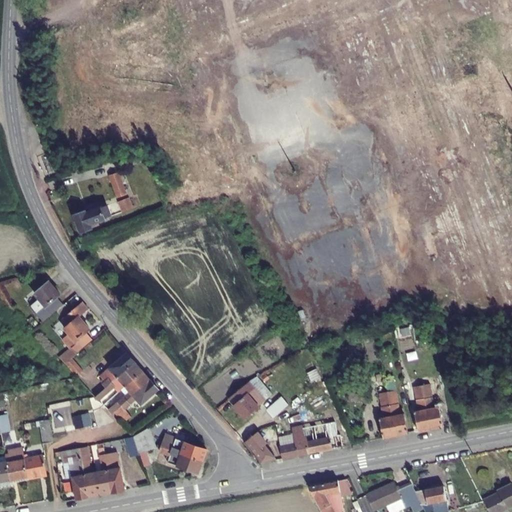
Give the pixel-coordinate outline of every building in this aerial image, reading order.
[(109,176),(117,198),(126,195),(118,172),(109,176)] [(73,214),(79,231),(96,225),(95,221),(130,208),(127,198),(84,213),(83,211),(73,214)] [(57,282),(43,294),(48,299),(43,304),(49,311),(45,314),(52,321),(72,304),(66,297),(69,295),(57,282)] [(95,310),(89,303),(70,319),(76,326),(74,328),(78,333),(73,338),(80,347),(68,357),(74,364),(81,358),(86,354),(85,353),(101,339),(95,332),(99,329),(88,316),(95,310)] [(135,353),(109,376),(111,379),(109,381),(114,387),(143,362),(135,353)] [(81,358),(74,364),(84,376),(91,370),(81,358)] [(151,371),(143,362),(114,387),(104,395),(109,401),(113,401),(122,394),(119,390),(123,387),(127,392),(130,389),(151,371)] [(159,380),(151,371),(130,389),(135,394),(127,400),(125,397),(116,404),(122,411),(159,380)] [(283,392),(271,378),(263,384),(276,399),(283,392)] [(167,390),(159,380),(122,411),(129,419),(131,417),(134,421),(140,416),(134,408),(146,398),(150,404),(167,390)] [(253,386),(238,399),(244,405),(243,406),(254,418),(276,399),(263,384),(261,381),(253,386)] [(438,384),(431,385),(439,428),(451,426),(445,396),(441,397),(438,384)] [(423,410),(427,431),(439,428),(431,385),(423,387),(427,410),(423,410)] [(404,390),(396,392),(404,435),(416,433),(412,413),(408,414),(404,390)] [(388,418),(392,438),(404,435),(396,392),(388,394),(392,417),(388,418)] [(275,411),(281,418),(297,404),(291,397),(275,411)] [(98,413),(90,414),(93,427),(101,426),(98,413)] [(16,414),(6,415),(10,434),(12,446),(22,444),(16,414)] [(90,414),(83,416),(85,428),(93,427),(90,414)] [(6,415),(0,416),(0,435),(10,434),(6,415)] [(58,419),(48,421),(52,443),(62,442),(58,419)] [(156,427),(142,437),(148,453),(155,450),(162,448),(156,427)] [(313,441),(311,430),(301,432),(303,443),(289,446),(291,459),(316,454),(351,446),(348,434),(313,441)] [(274,443),(264,432),(253,442),(270,463),(284,460),(272,445),(274,443)] [(211,447),(176,435),(174,442),(172,442),(171,446),(211,461),(216,449),(211,447)] [(142,437),(134,438),(139,457),(149,454),(148,453),(142,437)] [(89,447),(90,451),(98,496),(110,494),(106,472),(98,473),(96,463),(101,462),(98,446),(89,447)] [(207,472),(211,461),(171,446),(169,451),(179,454),(177,462),(207,472)] [(112,470),(106,472),(110,494),(121,492),(114,455),(113,447),(108,448),(112,470)] [(88,448),(69,451),(74,463),(76,478),(82,477),(86,498),(98,496),(90,451),(88,451),(88,448)] [(155,450),(148,453),(149,454),(153,466),(159,464),(155,450)] [(19,455),(14,456),(19,482),(37,478),(32,454),(32,452),(19,454),(19,455)] [(127,452),(114,455),(121,492),(134,489),(127,452)] [(36,454),(32,454),(37,478),(47,476),(43,457),(37,458),(36,454)] [(52,455),(43,457),(47,476),(56,475),(52,455)] [(4,463),(0,463),(0,476),(2,485),(19,482),(14,456),(3,458),(4,463)] [(310,487),(323,511),(345,511),(346,511),(343,497),(354,495),(347,480),(310,487)] [(415,508),(429,501),(425,491),(422,484),(408,490),(404,482),(376,495),(383,511),(410,499),(415,508)] [(429,501),(434,511),(457,511),(458,511),(455,500),(457,500),(454,486),(425,491),(429,501)] [(494,500),(499,511),(511,511),(511,488),(507,491),(508,493),(494,500)]
